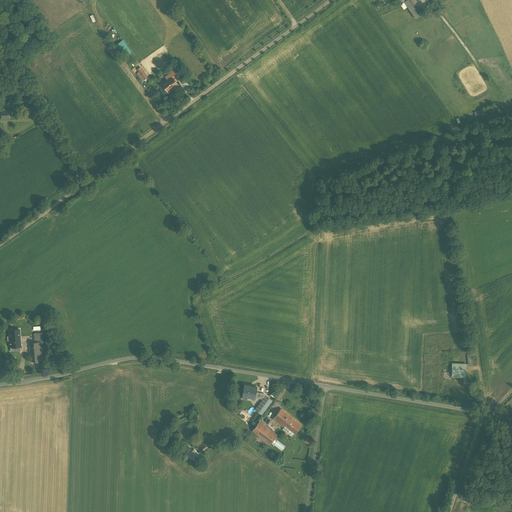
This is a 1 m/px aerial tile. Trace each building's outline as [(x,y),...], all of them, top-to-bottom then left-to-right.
[(397,0),(404,10),(407,8),(403,2),(406,0),(397,0)] [(415,0),(407,0),(404,2),(416,19),(424,13),(415,0)] [(123,40),(116,46),(124,57),(131,52),(123,40)] [(148,77),(141,67),(137,70),(139,72),(137,74),(143,81),(148,77)] [(173,78),(172,77),(168,80),(162,84),(168,93),(173,90),(172,88),(178,84),(173,78)] [(8,119),(8,111),(0,111),(0,118),(0,120),(8,119)] [(20,351),(19,329),(9,330),(10,351),(20,351)] [(34,342),(43,342),(42,333),(34,334),(34,342)] [(34,342),(30,343),(31,361),(44,360),(43,342),(34,342)] [(465,365),(451,365),(451,378),(465,378),(465,365)] [(250,386),(244,385),(245,385),(244,391),(243,396),(255,398),(256,392),(257,387),(253,386),(253,387),(250,386)] [(263,399),(257,408),(263,412),(272,400),(266,396),(263,399)] [(301,425),(281,410),(274,419),(284,427),(285,426),(294,433),(301,425)] [(277,435),(259,422),(252,431),(270,444),(277,435)] [(292,437),(294,433),(285,426),(284,427),(282,429),(292,437)] [(194,450),(189,454),(195,462),(198,459),(197,457),(196,458),(195,457),(198,455),(197,454),(194,450)]
